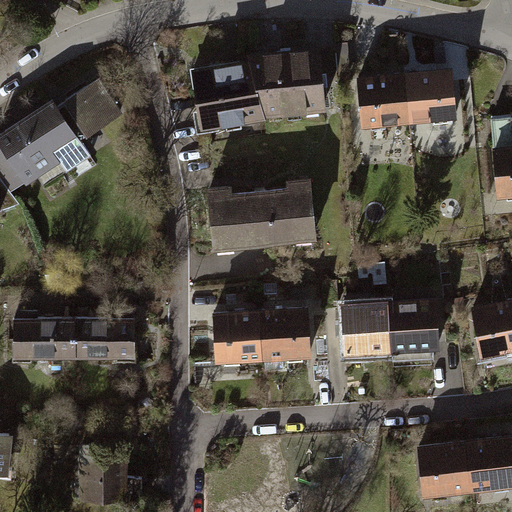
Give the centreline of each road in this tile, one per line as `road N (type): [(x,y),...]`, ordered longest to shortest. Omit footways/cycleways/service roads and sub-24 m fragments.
road 1 (residential): [(183,426),(175,190),(139,20)]
road 2 (residential): [(183,426),(511,399)]
road 3 (residential): [(240,5),(335,7),(511,36)]
road 4 (residential): [(0,87),(62,46),(139,20)]
